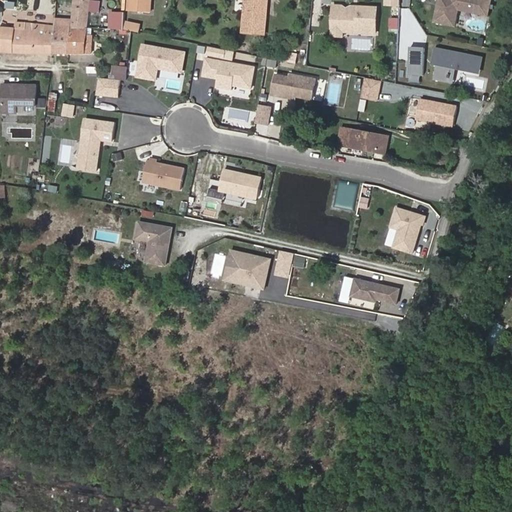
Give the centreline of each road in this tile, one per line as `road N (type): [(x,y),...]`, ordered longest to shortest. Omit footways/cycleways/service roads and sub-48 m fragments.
road 1 (residential): [(188,128),(389,174),(457,198)]
road 2 (residential): [(457,198),(410,328)]
road 3 (residential): [(457,198),(511,79)]
